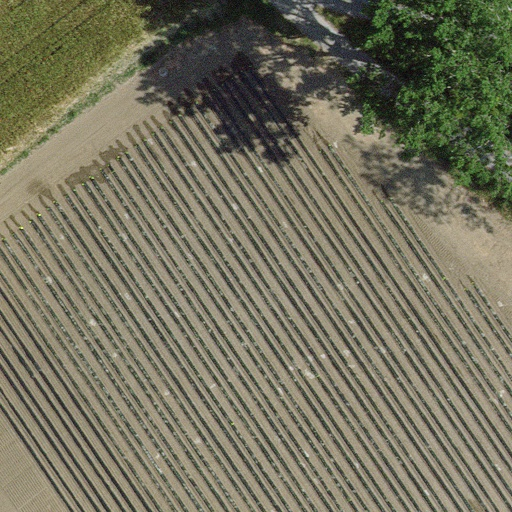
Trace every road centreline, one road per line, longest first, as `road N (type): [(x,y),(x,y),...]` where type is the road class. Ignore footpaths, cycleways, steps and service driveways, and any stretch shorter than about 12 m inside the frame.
road 1 (track): [(274,0),(326,48),(511,183)]
road 2 (track): [(324,0),(511,53)]
